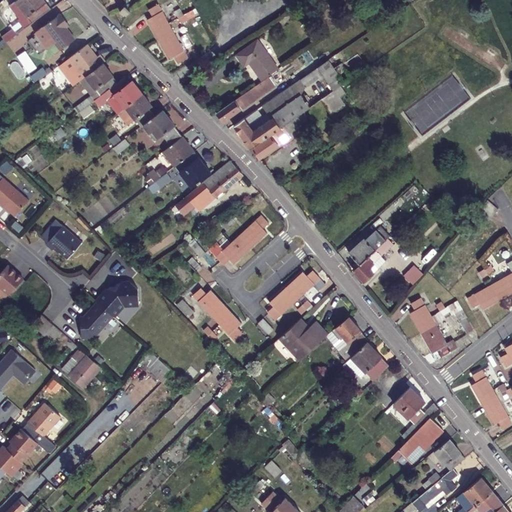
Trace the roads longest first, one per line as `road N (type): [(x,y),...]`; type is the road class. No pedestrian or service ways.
road 1 (tertiary): [(430,387),(260,176),(81,1)]
road 2 (tertiary): [(511,485),(430,387)]
